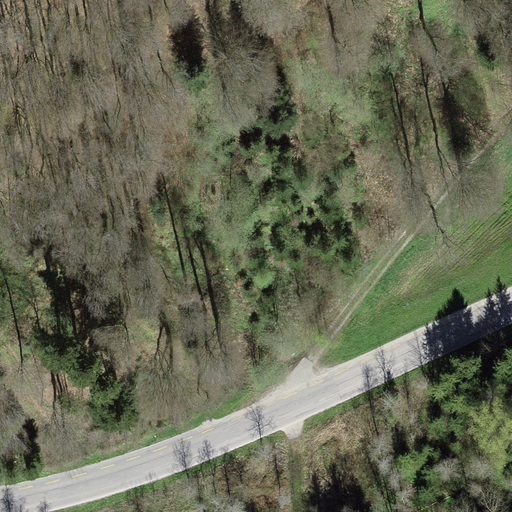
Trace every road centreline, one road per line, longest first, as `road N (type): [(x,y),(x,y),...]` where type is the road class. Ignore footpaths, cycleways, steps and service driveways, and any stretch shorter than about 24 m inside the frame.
road 1 (unclassified): [(511,311),(112,479),(0,506)]
road 2 (track): [(292,511),(286,412),(352,298),(511,114)]
